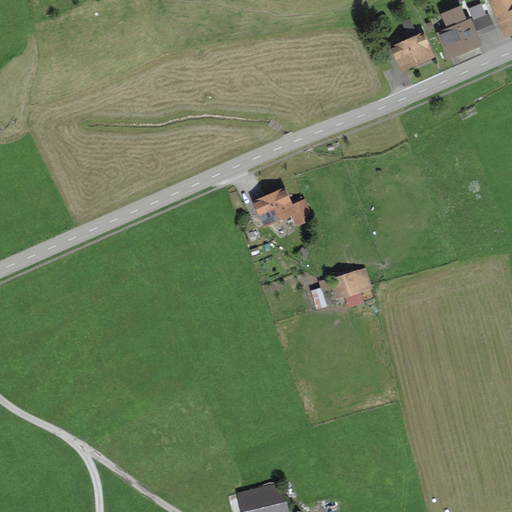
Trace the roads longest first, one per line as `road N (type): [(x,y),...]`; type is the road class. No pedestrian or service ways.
road 1 (tertiary): [(511,51),(0,270)]
road 2 (track): [(0,398),(82,446),(99,511)]
